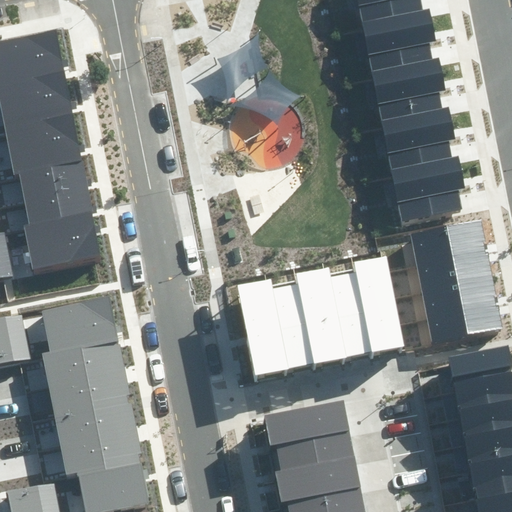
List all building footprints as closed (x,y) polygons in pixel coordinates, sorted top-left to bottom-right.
[(357,0),(402,222),(463,210),(459,190),(465,189),(458,156),(452,157),(449,141),(455,140),(448,107),(442,108),(439,92),(446,91),(439,59),(433,60),(429,42),(436,40),(430,10),(423,11),(420,0),(357,0)] [(23,226),(32,269),(101,256),(55,32),(0,43),(0,101),(15,174),(20,173),(30,225),(23,226)] [(412,234),(432,341),(502,328),(482,221),(412,234)] [(0,279),(13,277),(4,232),(0,232),(0,279)] [(238,285),(255,375),(404,348),(388,257),(353,263),(355,273),(331,278),(329,268),(296,274),(297,283),(273,288),(271,279),(238,285)] [(100,511),(148,502),(144,481),(149,480),(147,469),(141,471),(138,454),(142,453),(132,403),(129,404),(127,394),(130,393),(120,344),(118,344),(108,296),(42,310),(50,351),(42,353),(67,475),(78,473),(86,511),(100,511)] [(0,364),(31,359),(22,314),(0,318),(0,364)] [(476,498),(479,511),(511,511),(511,373),(510,369),(511,368),(511,367),(508,346),(449,359),(454,381),(456,380),(457,385),(455,385),(459,406),(462,405),(463,409),(460,410),(465,432),(467,432),(468,436),(466,437),(470,460),(472,459),(474,466),(471,467),(475,486),(477,486),(479,497),(476,498)] [(364,511),(360,488),(363,488),(356,456),(354,456),(349,432),(351,431),(345,400),(264,416),(270,447),(276,446),(281,470),(275,471),(281,504),(287,503),(289,511),(364,511)] [(11,511),(60,511),(55,484),(8,493),(11,511)]
